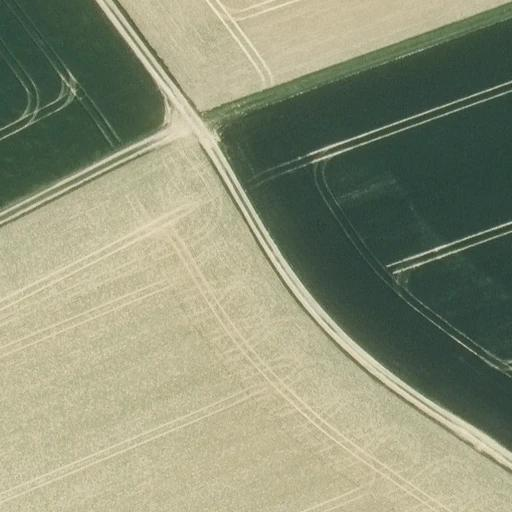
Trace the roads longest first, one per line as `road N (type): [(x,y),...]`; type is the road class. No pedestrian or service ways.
road 1 (track): [(101,0),(195,125),(265,245),(338,338),(511,463)]
road 2 (track): [(0,220),(195,125),(511,11)]
